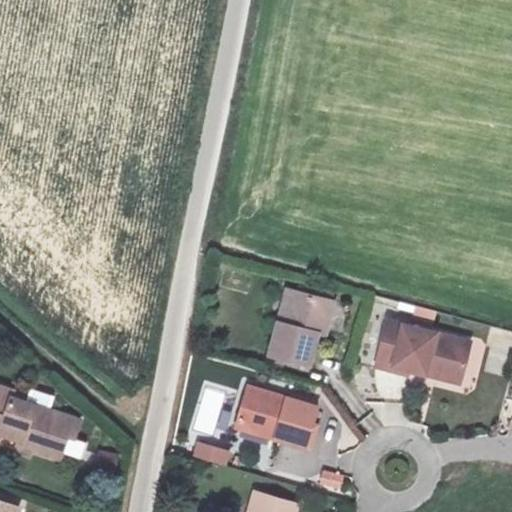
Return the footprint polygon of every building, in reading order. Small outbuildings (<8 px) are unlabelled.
[(284,315),(294,283),(282,280),(274,311),(284,315)] [(337,295),(294,283),(284,315),(274,311),(265,347),(307,357),(317,322),(330,325),(337,295)] [(478,335),(391,312),(381,350),(468,373),(478,335)] [(79,415),(11,396),(13,390),(0,385),(0,436),(2,429),(19,435),(20,444),(60,454),(66,434),(74,436),(79,415)] [(308,446),(318,402),(289,394),(287,404),(260,397),(254,431),(308,446)] [(198,440),(194,457),(228,464),(231,447),(198,440)] [(321,490),(346,491),(347,474),(322,473),(321,490)] [(292,511),(296,495),(248,482),(242,511),(292,511)] [(0,500),(0,511),(21,511),(23,507),(0,500)]
